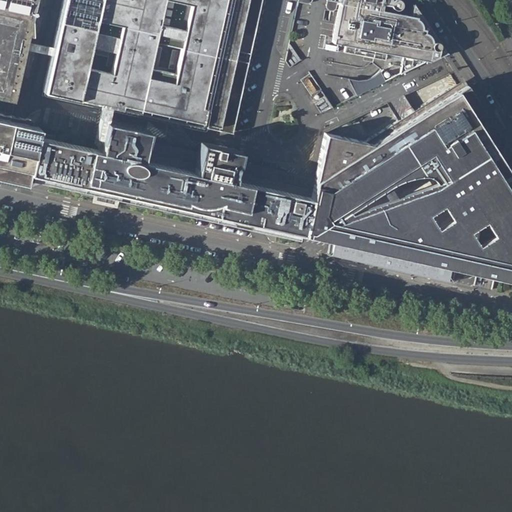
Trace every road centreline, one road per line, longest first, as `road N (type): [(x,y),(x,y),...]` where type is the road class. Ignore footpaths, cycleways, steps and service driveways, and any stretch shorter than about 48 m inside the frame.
road 1 (residential): [(511,311),(0,195)]
road 2 (primary): [(0,265),(379,344),(511,353)]
road 3 (secondary): [(427,0),(511,126)]
